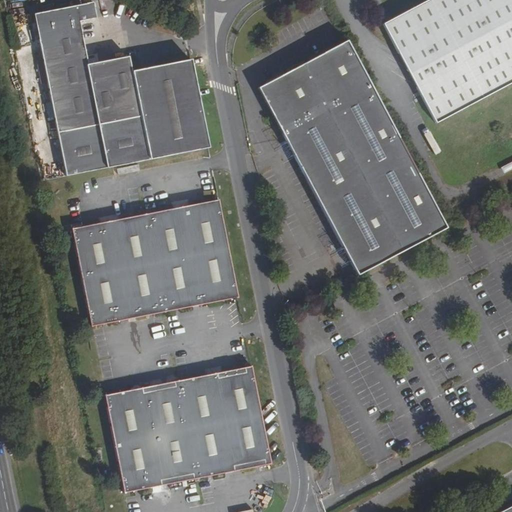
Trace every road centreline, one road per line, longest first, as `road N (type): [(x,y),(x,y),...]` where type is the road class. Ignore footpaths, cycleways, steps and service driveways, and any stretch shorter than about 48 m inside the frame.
road 1 (unclassified): [(291,511),(298,471),(218,67),(230,17)]
road 2 (unknown): [(270,326),(114,357)]
